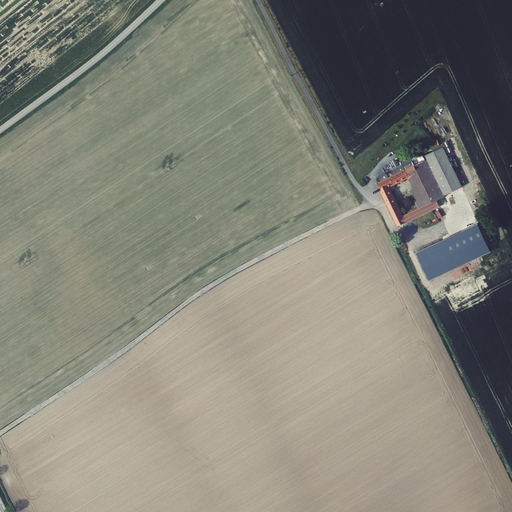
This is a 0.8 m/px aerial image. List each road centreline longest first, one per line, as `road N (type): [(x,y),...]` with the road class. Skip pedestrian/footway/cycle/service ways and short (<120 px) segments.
road 1 (track): [(0,432),(194,294),(380,202),(511,488)]
road 2 (unclassified): [(380,202),(353,181),(257,0)]
road 3 (unclassified): [(161,0),(0,130)]
